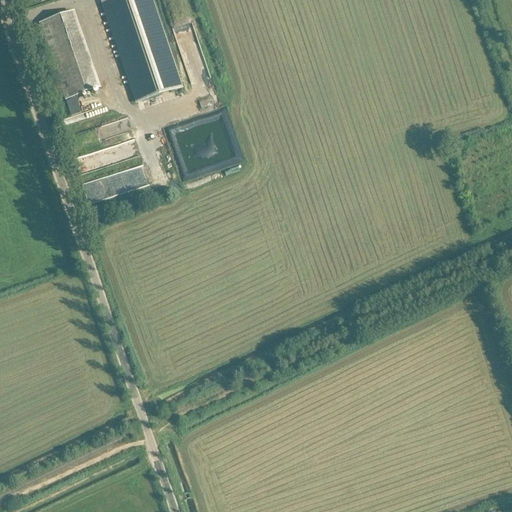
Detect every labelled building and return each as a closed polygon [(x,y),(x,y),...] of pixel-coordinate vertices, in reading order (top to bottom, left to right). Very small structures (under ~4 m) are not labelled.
[(151,0),(110,0),(103,2),(138,104),(181,89),(151,0)] [(71,13),(39,24),(66,101),(97,90),(71,13)] [(134,118),(80,136),(83,145),(103,138),(105,143),(138,132),(134,118)] [(83,157),(88,173),(143,157),(138,140),(83,157)] [(208,164),(169,173),(171,182),(210,173),(208,164)] [(111,192),(114,206),(129,203),(126,189),(111,192)]
